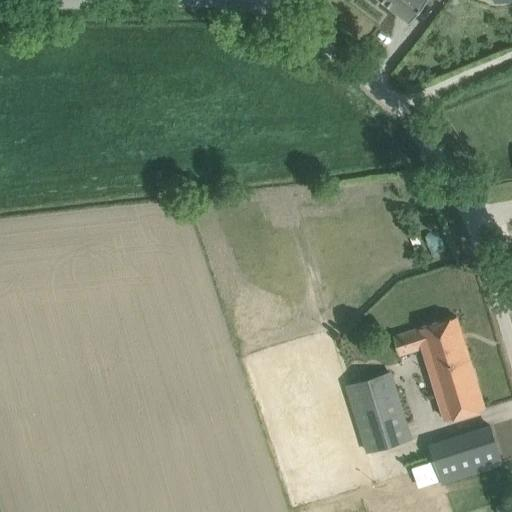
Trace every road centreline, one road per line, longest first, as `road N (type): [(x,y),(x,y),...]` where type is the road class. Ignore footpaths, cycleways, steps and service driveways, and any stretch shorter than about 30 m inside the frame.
road 1 (unclassified): [(511,348),(465,211),(400,106)]
road 2 (unclassified): [(400,106),(284,20),(210,0)]
road 3 (unclassified): [(199,0),(0,3)]
road 4 (unclassified): [(400,106),(511,57)]
